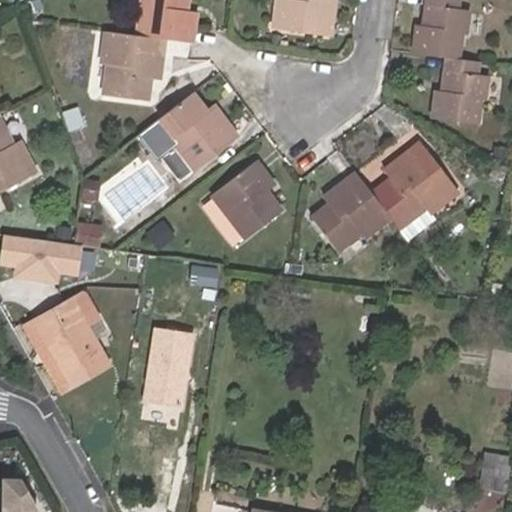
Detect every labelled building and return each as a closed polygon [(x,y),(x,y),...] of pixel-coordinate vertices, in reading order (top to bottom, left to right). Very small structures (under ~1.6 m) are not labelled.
[(156,41),(183,44),(184,29),(188,11),(178,10),(179,0),(133,0),(128,37),(156,41)] [(314,0),(267,0),(263,30),(322,37),(326,3),(315,2),(314,0)] [(403,55),(437,59),(442,60),(446,33),(461,35),(464,12),(450,10),(451,1),(447,0),(418,0),(414,29),(407,27),(403,55)] [(128,37),(98,33),(94,64),(100,65),(95,96),(140,102),(142,79),(144,71),(151,72),(156,41),(128,37)] [(465,73),(466,63),(442,60),(437,59),(432,94),(426,93),(422,121),(468,127),(471,98),(476,99),(478,75),(465,73)] [(150,80),(151,72),(144,71),(142,79),(150,80)] [(183,92),(148,119),(168,144),(164,147),(185,173),(229,139),(208,113),(202,116),(197,110),(183,92)] [(70,129),(86,124),(80,105),(64,110),(70,129)] [(202,116),(208,113),(202,106),(197,110),(202,116)] [(12,142),(0,118),(0,186),(35,169),(19,137),(12,142)] [(148,119),(134,130),(154,155),(164,147),(168,144),(148,119)] [(380,221),(389,233),(416,213),(420,220),(449,198),(410,149),(381,170),(386,176),(379,182),(360,196),(380,221)] [(246,162),(202,195),(237,241),(273,213),(257,192),(265,186),(246,162)] [(386,176),(381,170),(374,175),(379,182),(386,176)] [(87,196),(90,177),(75,175),(72,194),(87,196)] [(354,241),(380,221),(360,196),(345,176),(319,195),(323,201),(317,206),(298,220),(324,254),(349,235),(354,241)] [(312,200),(317,206),(323,201),(319,195),(312,200)] [(416,213),(389,233),(398,245),(424,225),(420,220),(416,213)] [(68,222),(65,242),(91,246),(94,226),(68,222)] [(146,250),(161,238),(149,223),(134,235),(146,250)] [(426,249),(443,239),(436,226),(419,236),(426,249)] [(103,251),(102,264),(139,269),(141,257),(103,251)] [(217,270),(193,266),(190,283),(214,287),(217,270)] [(72,299),(31,323),(68,386),(107,364),(72,299)] [(192,333),(155,327),(144,401),(181,407),(192,333)] [(493,488),(496,463),(483,462),(480,485),(493,488)] [(509,465),(496,463),(493,488),(505,490),(509,465)] [(37,511),(37,510),(21,479),(7,478),(5,511),(37,511)]
